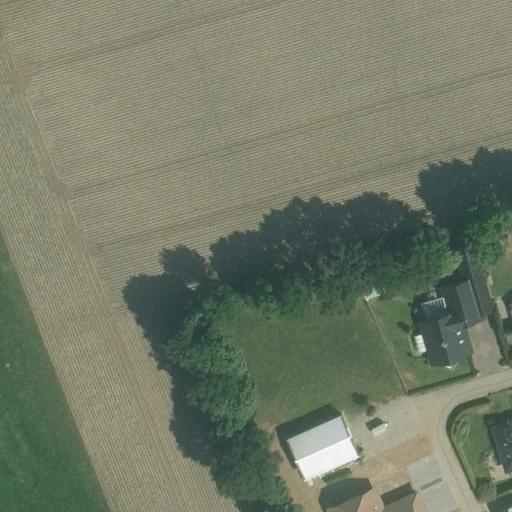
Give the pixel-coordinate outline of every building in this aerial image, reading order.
[(450,252),(458,277),(445,281),(454,309),(421,319),(435,361),(471,350),(460,317),(483,309),(471,273),(463,248),(450,252)] [(366,280),(370,294),(391,288),(386,273),(366,280)] [(341,413),(288,437),(306,475),(359,451),(341,413)] [(511,419),(497,423),(510,472),(511,471),(511,419)] [(377,485),(342,503),(346,511),(432,511),(424,495),(391,511),(377,485)]
